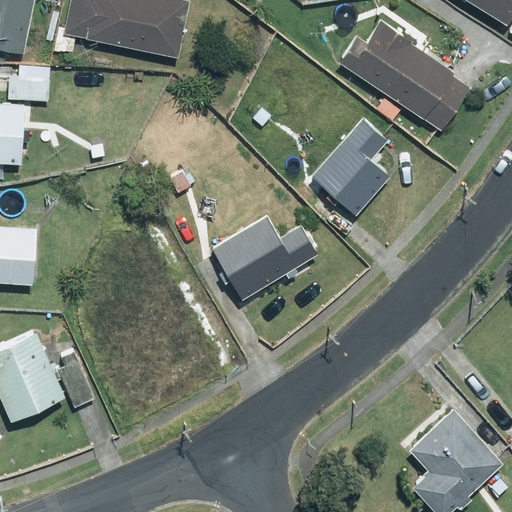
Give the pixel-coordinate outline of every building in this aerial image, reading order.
[(0,0),(0,40),(25,46),(35,0),(0,0)] [(191,0),(74,0),(69,27),(181,49),(191,0)] [(511,0),(483,0),(511,17),(511,15),(511,0)] [(475,78),(383,14),(369,34),(361,28),(343,54),(442,124),(475,78)] [(10,69),(8,94),(52,97),(54,72),(10,69)] [(0,154),(25,156),(28,97),(0,95),(0,154)] [(365,110),(314,167),(359,207),(394,169),(374,152),(391,134),(365,110)] [(304,218),(283,231),(269,208),(214,241),(245,292),(321,246),(304,218)] [(0,273),(37,276),(40,223),(0,220),(0,273)] [(40,324),(0,341),(0,379),(14,414),(68,391),(40,324)] [(415,477),(446,509),(507,455),(456,401),(411,443),(430,463),(415,477)]
